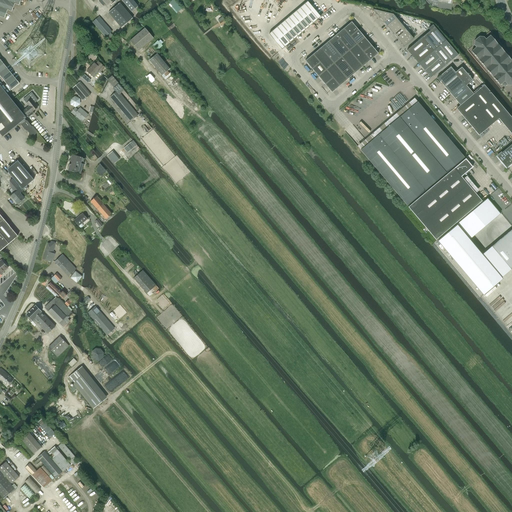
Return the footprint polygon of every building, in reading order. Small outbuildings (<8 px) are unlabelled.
[(0,0),(0,6),(8,10),(12,11),(15,3),(5,0),(0,0)] [(122,0),(132,11),(138,6),(132,0),(122,0)] [(172,0),(170,2),(178,11),(182,8),(174,0),(172,0)] [(425,0),(426,1),(431,7),(451,11),(453,0),(452,0),(425,0)] [(307,1),(269,34),(282,49),(321,17),(307,1)] [(108,12),(121,28),(133,18),(120,3),(108,12)] [(393,14),(373,9),(404,46),(413,38),(393,14)] [(102,20),(95,25),(105,37),(106,36),(110,33),(112,31),(102,20)] [(344,28),(350,36),(352,35),(358,30),(351,22),(344,28)] [(430,30),(407,50),(418,63),(446,40),(432,25),(428,28),(430,30)] [(138,51),(151,40),(153,38),(145,28),(129,41),(138,51)] [(336,35),(349,50),(357,44),(350,36),(344,28),(336,35)] [(350,36),(357,44),(362,40),(365,37),(358,30),(352,35),(350,36)] [(328,41),(342,57),(349,50),(336,35),(328,41)] [(511,60),(490,35),(486,39),(483,37),(479,36),(475,40),(474,44),(476,47),(471,51),(499,84),(501,83),(503,85),(505,85),(507,84),(508,84),(511,84),(511,60)] [(357,44),(363,52),(369,47),(371,45),(365,37),(362,40),(357,44)] [(157,41),(153,45),(158,49),(162,46),(161,44),(163,42),(160,40),(158,42),(157,41)] [(446,40),(418,63),(428,75),(429,74),(432,77),(458,55),(446,40)] [(321,48),(334,63),(342,57),(328,41),(321,48)] [(349,50),(363,66),(370,60),(363,52),(357,44),(349,50)] [(363,52),(370,60),(378,53),(371,45),(369,47),(363,52)] [(313,54),(320,62),(326,70),(334,63),(321,48),(313,54)] [(342,57),(355,73),(363,66),(349,50),(342,57)] [(162,75),(170,69),(157,53),(149,60),(162,75)] [(305,61),(312,69),(320,62),(313,54),(305,61)] [(334,63),(347,79),(355,73),(342,57),(334,63)] [(94,63),(87,72),(93,77),(99,70),(101,72),(104,68),(98,62),(96,65),(94,63)] [(312,69),(318,76),(325,71),(326,70),(320,62),(312,69)] [(326,70),(333,78),(340,86),(347,79),(334,63),(326,70)] [(0,72),(0,75),(5,82),(13,76),(7,67),(0,72)] [(450,67),(438,77),(440,80),(439,80),(451,94),(464,83),(466,85),(473,80),(461,67),(455,72),(450,67)] [(318,76),(325,84),(331,79),(333,78),(326,70),(325,71),(318,76)] [(5,82),(7,84),(5,86),(8,89),(9,87),(11,90),(19,83),(13,76),(5,82)] [(114,88),(118,84),(112,76),(107,80),(114,88)] [(332,92),(340,86),(333,78),(331,79),(325,84),(332,92)] [(90,95),(82,85),(80,82),(72,88),(83,101),(90,95)] [(464,83),(451,94),(455,99),(469,88),(466,85),(464,83)] [(0,133),(3,136),(21,122),(22,124),(21,124),(26,131),(27,130),(32,136),(38,132),(33,126),(32,126),(27,120),(26,121),(24,119),(26,117),(0,84),(0,133)] [(460,105),(456,108),(479,135),(498,118),(511,134),(511,118),(484,85),(473,94),(460,105)] [(24,90),(22,87),(15,93),(18,95),(24,90)] [(116,92),(110,97),(131,122),(138,115),(120,94),(124,90),(122,87),(121,87),(117,91),(116,92)] [(469,88),(455,99),(460,105),(473,94),(469,88)] [(27,95),(31,99),(34,103),(35,103),(39,99),(38,98),(41,96),(37,92),(36,92),(35,92),(34,93),(33,91),(27,95)] [(75,96),(72,98),(70,99),(70,105),(75,107),(80,104),(80,99),(75,96)] [(28,117),(32,115),(34,113),(33,111),(38,107),(35,103),(34,103),(31,99),(26,103),(29,106),(23,111),(28,117)] [(379,134),(360,150),(407,205),(426,189),(445,173),(464,157),(418,102),(399,118),(379,134)] [(75,107),(71,112),(82,122),(88,114),(79,107),(77,110),(75,107)] [(98,139),(107,146),(111,141),(110,140),(113,136),(107,132),(104,136),(102,134),(98,139)] [(131,142),(124,148),(127,152),(137,145),(133,140),(131,142)] [(511,143),(497,156),(506,168),(511,163),(511,143)] [(107,155),(114,163),(119,159),(115,154),(112,152),(111,152),(107,155)] [(70,165),(68,170),(80,173),(84,158),(72,155),(69,164),(68,164),(70,165)] [(473,167),(466,158),(408,207),(436,240),(482,201),(461,176),(473,167)] [(22,189),(26,186),(34,179),(18,160),(8,168),(8,172),(22,189)] [(10,196),(17,203),(24,198),(20,193),(22,191),(18,186),(12,179),(9,181),(10,186),(15,192),(10,196)] [(90,201),(105,218),(106,219),(112,213),(103,203),(96,195),(90,201)] [(78,226),(79,227),(80,227),(81,227),(82,227),(82,225),(82,224),(81,223),(87,219),(82,213),(74,220),(78,226)] [(0,251),(0,252),(0,251),(0,250),(7,245),(18,236),(0,214),(0,251)] [(456,224),(437,240),(483,295),(502,279),(456,224)] [(511,228),(490,247),(509,270),(511,268),(511,228)] [(47,243),(42,259),(52,262),(54,254),(52,253),(55,243),(50,241),(50,244),(47,243)] [(76,269),(62,255),(55,262),(68,276),(76,269)] [(147,293),(156,285),(143,270),(134,278),(147,293)] [(62,278),(57,273),(51,278),(56,283),(58,281),(59,281),(62,278)] [(47,286),(52,291),(56,287),(51,282),(47,286)] [(56,287),(52,291),(58,296),(59,295),(63,299),(66,295),(62,291),(61,292),(56,287)] [(55,297),(44,308),(62,327),(69,320),(67,318),(73,313),(60,300),(55,297)] [(48,333),(55,326),(41,312),(41,311),(36,305),(26,315),(31,319),(29,321),(30,322),(32,320),(39,328),(42,326),(48,333)] [(95,306),(88,313),(107,335),(115,329),(95,306)] [(48,348),(57,357),(68,346),(60,336),(48,348)] [(91,356),(94,360),(99,361),(103,358),(104,353),(101,349),(96,348),(92,351),(91,356)] [(13,380),(1,368),(0,368),(0,380),(7,387),(13,380)] [(79,368),(68,377),(93,409),(104,400),(79,368)] [(55,434),(42,419),(38,422),(51,437),(55,434)] [(42,447),(29,432),(21,439),(34,454),(42,447)] [(55,446),(48,452),(53,458),(52,459),(63,471),(70,465),(73,463),(77,459),(63,442),(58,446),(70,459),(67,461),(55,446)] [(12,444),(7,448),(11,453),(16,448),(12,444)] [(55,478),(61,472),(62,472),(45,451),(37,457),(38,459),(35,462),(36,464),(40,460),(55,478)] [(19,477),(6,462),(0,466),(0,469),(12,483),(19,477)] [(30,463),(25,467),(41,484),(44,481),(47,484),(52,480),(40,468),(37,471),(30,463)] [(0,471),(0,494),(3,499),(17,487),(14,484),(12,486),(0,471)] [(36,493),(40,489),(29,477),(25,481),(36,493)] [(20,489),(29,498),(35,493),(26,483),(20,489)]
